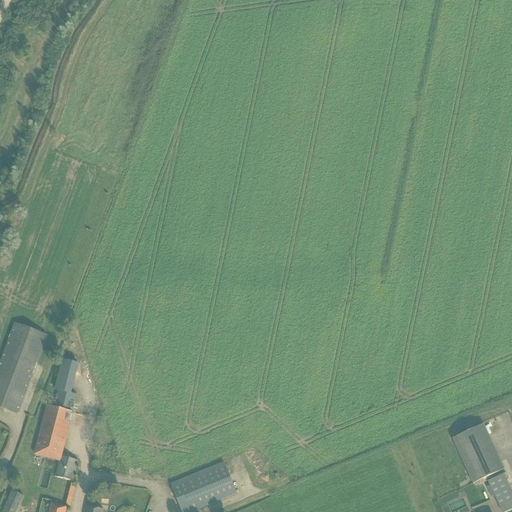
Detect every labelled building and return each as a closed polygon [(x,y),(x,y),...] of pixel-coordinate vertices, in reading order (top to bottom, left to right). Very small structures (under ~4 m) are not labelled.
[(15,324),(0,363),(0,408),(17,415),(46,336),(15,324)] [(58,391),(54,408),(46,405),(33,455),(41,457),(59,462),(55,477),(73,482),(78,461),(61,457),(77,395),(71,394),(79,364),(61,360),(54,391),(58,391)] [(504,470),(484,425),(452,440),(473,484),(504,470)] [(181,511),(191,511),(236,494),(223,462),(170,484),(181,511)] [(506,511),(511,509),(511,493),(503,475),(488,482),(501,511),(506,511)] [(16,511),(24,496),(11,491),(1,511),(16,511)]
